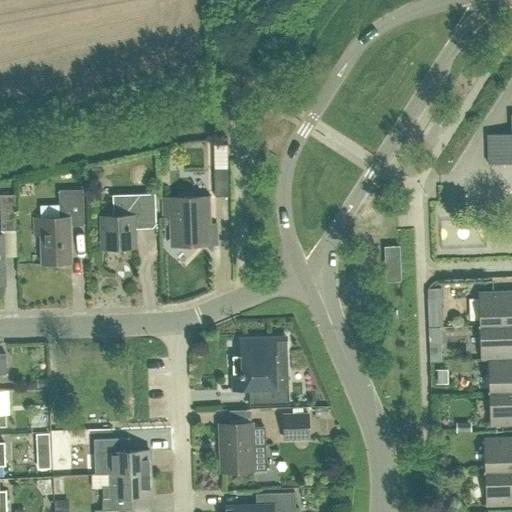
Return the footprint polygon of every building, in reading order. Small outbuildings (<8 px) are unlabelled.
[(511,133),(487,134),(488,164),(511,163),(511,114),(510,114),(511,133)] [(220,162),(220,140),(206,140),(207,162),(220,162)] [(214,169),(215,197),(229,196),(228,168),(214,169)] [(84,225),(82,189),(58,190),(59,217),(34,217),(35,235),(41,235),(42,264),(71,263),(69,226),(84,225)] [(135,244),(134,227),(134,226),(139,221),(156,220),(155,193),(112,195),(113,216),(101,216),(102,245),(105,248),(131,247),(135,244)] [(0,194),(0,210),(1,230),(16,230),(14,195),(0,194)] [(174,246),(217,245),(216,224),(206,224),(205,196),(163,198),(164,215),(173,215),(174,246)] [(385,247),(386,281),(400,280),(399,246),(385,247)] [(427,289),(428,305),(440,304),(440,289),(427,289)] [(511,290),(478,292),(479,326),(511,324),(511,290)] [(511,357),(511,324),(479,326),(480,359),(487,359),(487,358),(511,357)] [(274,337),(241,339),(241,356),(232,356),(234,389),(249,389),(249,405),(289,404),(288,384),(275,384),(275,373),(285,372),(285,353),(287,353),(286,337),(274,338),(274,337)] [(440,344),(429,345),(429,361),(440,360),(440,344)] [(511,390),(511,357),(487,358),(487,359),(489,392),(511,390)] [(446,370),(438,370),(438,383),(446,383),(446,370)] [(511,390),(489,392),(490,425),(511,424),(511,390)] [(308,414),(284,415),(284,439),(308,438),(308,414)] [(252,427),(252,423),(219,424),(221,471),(253,470),(266,470),(265,426),(252,427)] [(68,431),(53,432),(53,440),(68,439),(68,431)] [(49,434),(37,434),(37,443),(49,443),(49,434)] [(511,436),(483,438),(484,472),(511,470),(511,436)] [(124,451),(124,438),(93,439),(94,474),(94,475),(150,473),(150,450),(124,451)] [(50,457),(38,457),(38,468),(50,468),(50,457)] [(511,470),(484,472),(485,505),(511,504),(511,470)] [(91,488),(102,487),(103,510),(94,511),(93,511),(118,511),(118,510),(126,510),(126,496),(151,495),(150,473),(94,475),(94,474),(91,474),(91,488)] [(295,511),(294,492),(256,494),(256,509),(228,510),(227,511),(295,511)]
